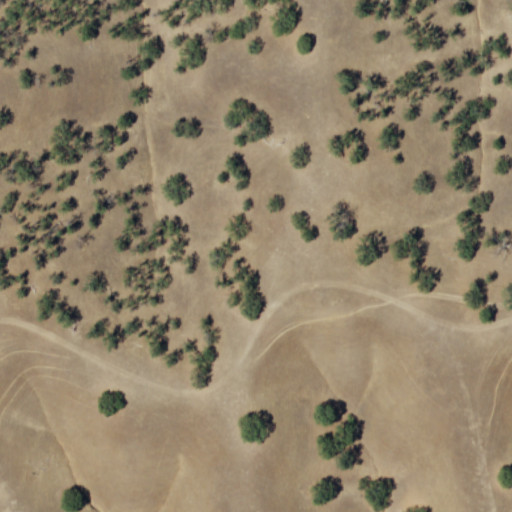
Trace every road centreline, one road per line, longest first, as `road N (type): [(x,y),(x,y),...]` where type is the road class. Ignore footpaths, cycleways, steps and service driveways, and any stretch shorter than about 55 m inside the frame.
road 1 (track): [(511,315),(489,324),(448,322),(368,288),(307,285),(275,303),(229,372),(192,389),(0,318)]
road 2 (track): [(448,322),(496,511)]
